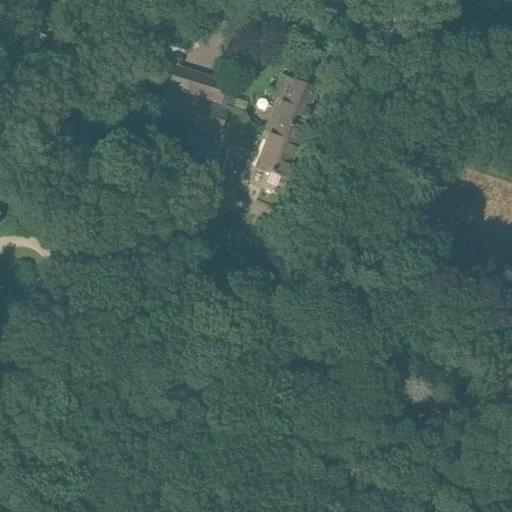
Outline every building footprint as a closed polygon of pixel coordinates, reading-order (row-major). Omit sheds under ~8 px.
[(227,83),(192,73),(185,94),(220,105),(227,83)] [(300,130),(300,129),(315,91),(295,82),(287,103),(278,99),(264,134),(273,138),(285,143),(292,126),(300,130)] [(218,134),(226,112),(196,102),(189,124),(218,134)] [(304,131),(300,129),(300,130),(292,126),(285,143),(273,138),(266,154),(264,153),(260,154),(257,162),(259,166),(261,167),(260,169),(284,179),(304,131)] [(463,274),(459,286),(474,292),(479,280),(463,274)]
